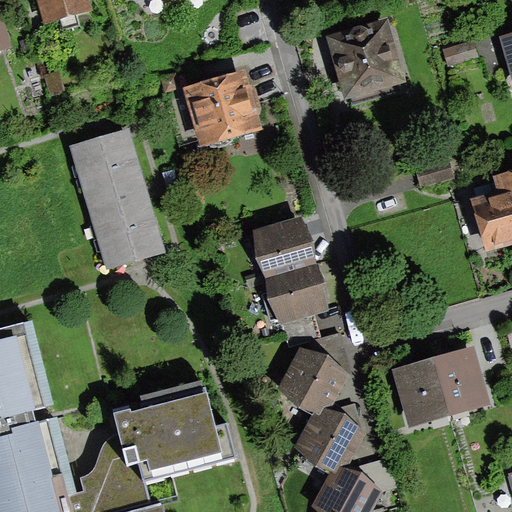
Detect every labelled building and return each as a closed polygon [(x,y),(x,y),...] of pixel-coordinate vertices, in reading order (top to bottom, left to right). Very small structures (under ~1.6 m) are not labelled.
[(79,22),(76,11),(93,6),(90,0),(37,0),(43,21),(59,16),(62,27),(79,22)] [(0,3),(0,45),(11,42),(0,3)] [(347,93),(351,104),(400,90),(397,79),(405,76),(386,12),(325,29),(343,94),(347,93)] [(511,27),(500,31),(511,71),(511,27)] [(477,55),(472,36),(439,46),(444,64),(477,55)] [(230,138),(233,135),(231,131),(263,122),(244,63),(182,82),(200,141),(210,138),(211,142),(214,143),(218,143),(221,143),(225,142),(228,140),(230,138)] [(179,86),(175,72),(160,76),(165,91),(179,86)] [(59,73),(44,77),(50,97),(64,92),(59,73)] [(128,123),(69,141),(106,265),(166,247),(128,123)] [(415,165),(420,185),(454,176),(449,156),(415,165)] [(470,191),(485,246),(511,238),(511,162),(492,169),(496,184),(470,191)] [(316,259),(313,234),(301,211),(251,226),(254,252),(266,274),(316,259)] [(313,309),(330,303),(326,274),(316,259),(266,274),(267,292),(280,319),(313,309)] [(313,309),(280,319),(288,345),(321,334),(313,309)] [(86,470),(79,474),(83,488),(75,490),(56,420),(50,399),(54,398),(31,313),(0,320),(0,511),(116,511),(150,503),(144,482),(138,458),(129,461),(120,430),(115,431),(111,433),(104,437),(101,441),(95,462),(90,467),(86,470)] [(474,341),(432,353),(449,411),(491,399),(474,341)] [(330,405),(349,367),(326,347),(298,342),(278,383),(299,400),(312,407),(314,403),(330,405)] [(432,353),(391,365),(407,423),(449,411),(432,353)] [(209,389),(206,390),(203,381),(142,397),(144,405),(134,408),(133,404),(115,409),(119,423),(120,430),(129,461),(138,458),(144,482),(239,457),(230,423),(219,427),(209,389)] [(315,471),(319,463),(329,468),(332,462),(347,464),(365,428),(342,407),(330,405),(314,403),(312,407),(294,444),(299,449),(294,459),(315,471)] [(370,511),(383,486),(374,478),(381,476),(377,460),(356,465),(347,464),(332,462),(329,468),(312,503),(319,509),(317,511),(370,511)] [(163,511),(161,500),(150,503),(116,511),(163,511)]
